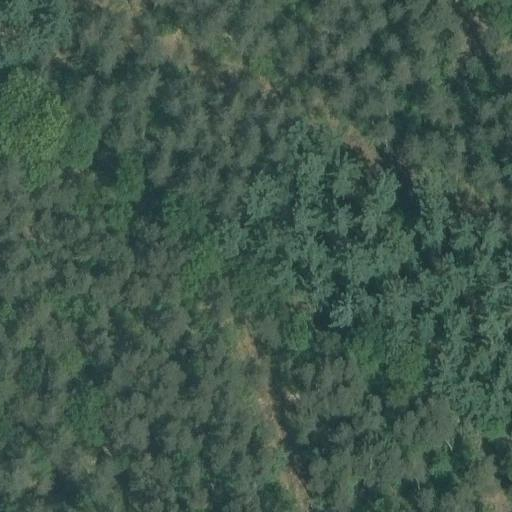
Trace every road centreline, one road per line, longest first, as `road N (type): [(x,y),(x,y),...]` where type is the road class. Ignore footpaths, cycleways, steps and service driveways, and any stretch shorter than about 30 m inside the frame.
road 1 (track): [(511,447),(0,136)]
road 2 (track): [(126,511),(0,139)]
